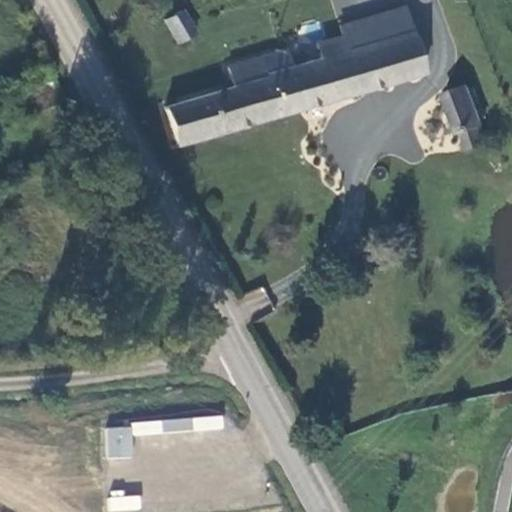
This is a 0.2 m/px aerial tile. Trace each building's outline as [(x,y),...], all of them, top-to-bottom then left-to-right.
[(405,27),(397,1),(333,21),(335,30),(341,47),(405,27)] [(197,34),(182,9),(159,23),(174,47),(197,34)] [(259,54),(224,65),(229,80),(159,102),(172,142),(417,66),(405,27),(341,47),(335,30),(310,38),(315,53),(265,69),(259,54)] [(480,124),(468,87),(446,94),(457,133),(461,132),(463,135),(465,137),(468,138),(471,138),(476,136),(478,134),(478,131),(476,126),(480,124)] [(264,287),(236,297),(243,317),(272,306),(264,287)] [(223,412),(132,424),(134,437),(225,426),(223,412)] [(131,426),(104,427),(105,458),(132,457),(131,426)] [(140,495),(106,497),(107,511),(141,509),(140,495)]
